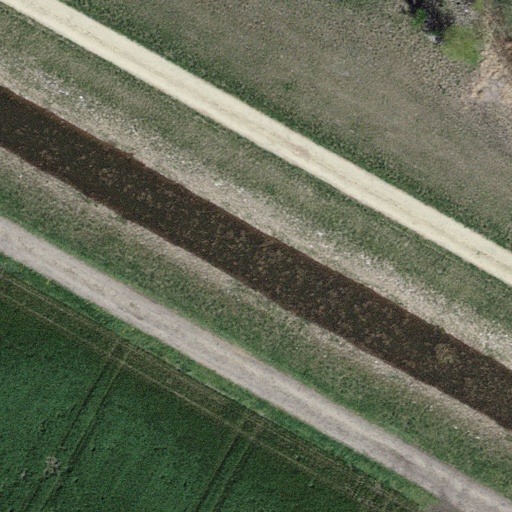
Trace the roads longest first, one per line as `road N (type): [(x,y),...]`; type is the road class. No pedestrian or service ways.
road 1 (track): [(0,235),(498,511)]
road 2 (track): [(25,0),(511,270)]
